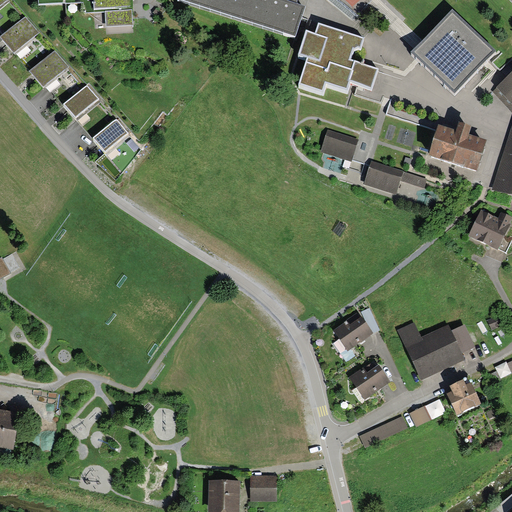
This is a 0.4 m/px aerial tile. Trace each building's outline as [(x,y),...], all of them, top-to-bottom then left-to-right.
[(0,0),(0,8),(9,0),(0,0)] [(38,0),(39,7),(83,4),(83,15),(104,13),(105,30),(135,28),(133,0),(38,0)] [(176,0),(176,2),(295,39),(305,8),(297,6),(298,0),(176,0)] [(497,54),(453,13),(411,56),(420,65),(455,98),(497,54)] [(26,16),(0,38),(0,39),(14,56),(40,33),(26,16)] [(364,40),(319,27),(316,38),(306,35),(299,59),(307,61),(299,88),(323,96),(326,87),(346,93),(349,84),(371,91),(377,71),(349,63),(353,51),(355,52),(358,50),(361,51),(364,40)] [(55,52),(30,74),(44,90),(70,68),(55,52)] [(511,113),(511,124),(492,190),(511,196),(511,195),(511,75),(493,93),(511,113)] [(87,87),(65,106),(76,120),(99,100),(87,87)] [(116,121),(94,140),(106,154),(129,135),(116,121)] [(439,129),(429,159),(477,174),(487,143),(471,137),(473,130),(459,126),(457,135),(439,129)] [(359,140),(328,130),(321,152),(351,162),(359,140)] [(396,170),(372,162),(364,185),(396,196),(401,182),(404,172),(396,170)] [(428,180),(404,172),(401,182),(425,189),(428,180)] [(469,237),(498,250),(511,220),(511,216),(502,212),(499,218),(481,210),(469,237)] [(2,259),(0,260),(0,280),(11,275),(2,259)] [(501,316),(487,322),(491,330),(505,324),(501,316)] [(347,323),(334,332),(348,353),(360,345),(373,335),(362,319),(350,327),(347,323)] [(397,330),(421,382),(465,361),(463,356),(475,350),(465,327),(451,333),(448,326),(422,338),(415,322),(397,330)] [(363,369),(349,379),(364,401),(379,392),(390,384),(379,367),(367,375),(363,369)] [(447,397),(457,418),(481,407),(471,386),(466,388),(464,383),(458,385),(450,389),(452,394),(447,397)] [(416,427),(445,414),(440,401),(410,415),(416,427)] [(0,449),(13,452),(17,431),(20,415),(0,411),(0,449)] [(366,448),(407,429),(401,417),(360,437),(366,448)] [(251,477),(251,503),(277,502),(276,477),(251,477)] [(239,511),(240,484),(209,483),(208,511),(239,511)]
